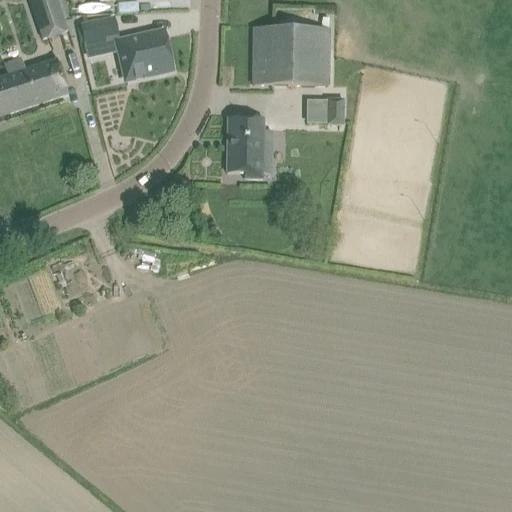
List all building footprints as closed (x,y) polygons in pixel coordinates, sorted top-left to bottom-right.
[(56,0),(28,0),(43,41),(68,33),(56,0)] [(113,20),(82,27),(85,43),(117,36),(113,20)] [(254,87),(274,88),(328,88),(328,30),(254,29),(254,87)] [(172,72),(165,39),(152,41),(151,36),(120,43),(117,43),(119,54),(125,82),(172,72)] [(57,61),(8,76),(20,112),(68,96),(57,61)] [(8,76),(0,79),(0,118),(20,112),(8,76)] [(343,126),(344,101),(328,101),(327,126),(343,126)] [(264,120),(228,120),(227,175),(244,175),(244,180),(263,180),(263,176),(271,176),(272,132),(264,132),(264,120)]
